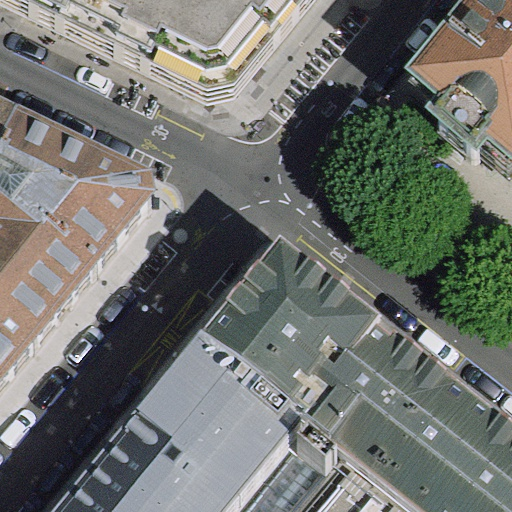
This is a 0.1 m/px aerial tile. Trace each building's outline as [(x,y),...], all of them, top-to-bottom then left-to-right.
[(4,0),(2,6),(46,27),(134,69),(191,96),(213,92),(243,85),(311,0),(4,0)] [(511,0),(499,0),(417,99),(448,124),(439,136),(477,168),(489,157),(511,175),(511,0)] [(0,182),(21,136),(0,125),(0,182)] [(21,136),(0,182),(0,402),(75,312),(154,217),(150,197),(21,136)] [(205,355),(306,438),(381,347),(385,342),(347,312),(283,261),(205,355)] [(312,448),(341,471),(394,511),(511,511),(511,444),(396,353),(392,357),(381,347),(306,438),(312,448)] [(243,511),(284,464),(306,438),(205,355),(150,422),(76,511),(243,511)] [(341,471),(312,448),(300,462),(328,486),(341,471)] [(306,511),(321,494),(284,464),(243,511),(306,511)] [(394,511),(341,471),(328,486),(321,494),(306,511),(394,511)]
